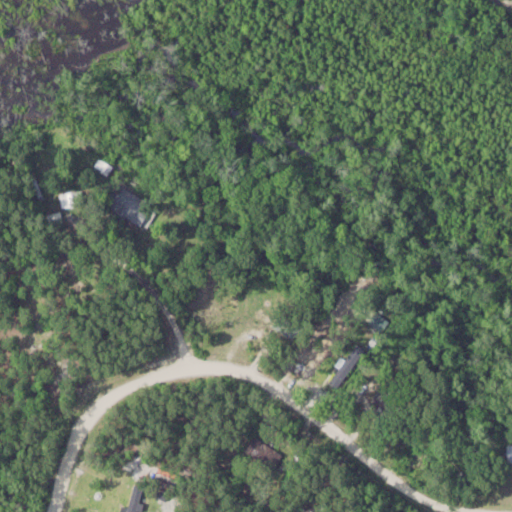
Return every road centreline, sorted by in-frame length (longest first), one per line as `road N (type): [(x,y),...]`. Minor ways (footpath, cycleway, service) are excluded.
road 1 (residential): [(62,511),(105,395),(200,368),(269,385),(421,497),(486,511)]
road 2 (residential): [(192,370),(146,289),(69,229)]
